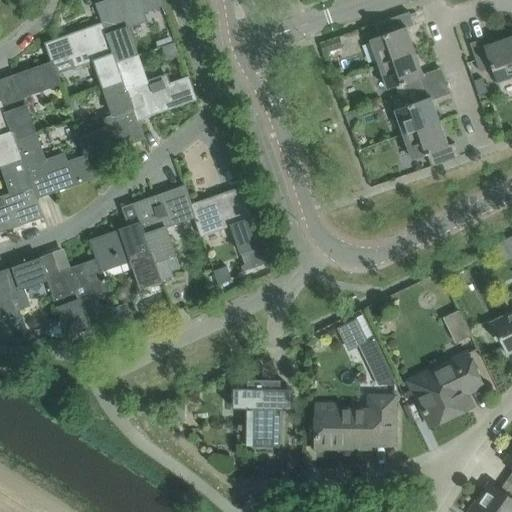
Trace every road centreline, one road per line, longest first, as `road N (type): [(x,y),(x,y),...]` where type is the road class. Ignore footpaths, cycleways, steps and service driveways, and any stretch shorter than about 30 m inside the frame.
road 1 (residential): [(0,255),(97,212),(214,110),(180,0)]
road 2 (tertiary): [(327,243),(249,43)]
road 3 (tertiary): [(327,243),(362,259),(380,255),(511,191)]
road 4 (residential): [(275,484),(355,484),(459,458)]
road 5 (residential): [(249,43),(377,0)]
road 6 (residential): [(482,144),(438,20)]
